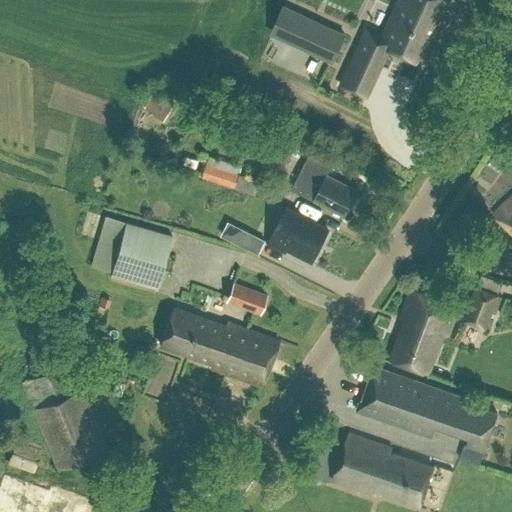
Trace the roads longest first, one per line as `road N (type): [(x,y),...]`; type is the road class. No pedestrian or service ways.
road 1 (tertiary): [(212,511),(401,238)]
road 2 (tertiary): [(401,238),(511,42)]
